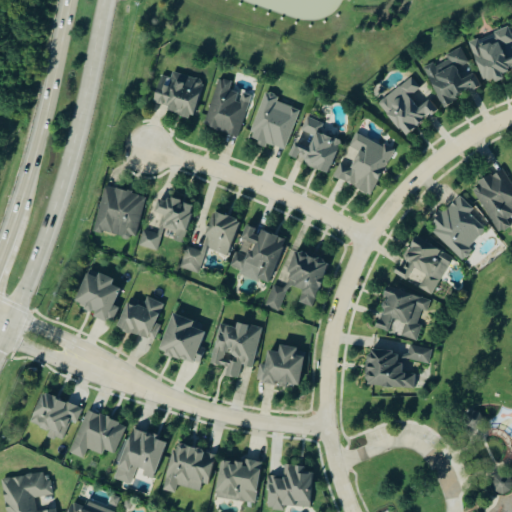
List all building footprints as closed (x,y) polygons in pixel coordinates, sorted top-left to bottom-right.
[(467,43),(483,83),(511,72),(511,74),(511,57),(504,60),(500,48),(511,43),(506,28),(467,43)] [(441,57),(443,60),(422,70),(441,106),(478,87),(458,48),(441,57)] [(200,81),(169,72),(167,78),(158,76),(150,106),(190,118),(200,81)] [(435,111),(426,99),(416,107),(408,97),(418,89),(409,78),(376,103),(402,136),(435,111)] [(201,126),(236,137),(246,103),(235,100),(236,94),(227,91),(229,83),(215,79),(201,126)] [(297,107),(260,96),(246,140),(282,152),(297,107)] [(326,173),(339,142),(318,134),(321,125),(303,118),(287,158),(326,173)] [(331,177),(368,196),(391,152),(354,132),(331,177)] [(470,186),(495,236),(509,228),(505,220),(511,217),(511,215),(509,210),(511,208),(511,191),(501,170),(470,186)] [(91,232),(132,242),(143,196),(102,186),(91,232)] [(180,245),(191,206),(157,196),(151,213),(159,215),(154,234),(141,230),(136,247),(155,252),(161,230),(172,234),(170,242),(180,245)] [(425,228),(460,263),(470,253),(466,249),(485,229),(455,199),(425,228)] [(226,257),(237,220),(210,212),(198,252),(185,248),(178,269),(196,274),(203,250),(226,257)] [(228,268),(268,283),(283,240),(244,226),(228,268)] [(392,275),(428,297),(438,281),(430,276),(443,254),(414,237),(392,275)] [(325,262),(292,252),(281,290),(270,287),(264,308),(277,312),(285,286),(301,291),(296,305),(311,310),(325,262)] [(84,273),(72,303),(93,311),(92,315),(111,323),(117,307),(112,305),(119,288),(110,285),(112,279),(97,272),(95,277),(84,273)] [(415,342),(426,300),(384,289),(373,330),(415,342)] [(162,305),(144,299),(142,305),(125,299),(115,329),(150,340),(162,305)] [(192,321),(170,313),(157,351),(198,365),(203,349),(198,347),(204,331),(190,326),(192,321)] [(250,370),(259,330),(218,321),(208,366),(223,369),(221,377),(236,380),(239,367),(250,370)] [(297,387),(302,356),(294,355),(295,347),(277,344),(276,352),(265,350),(263,364),(257,363),(255,381),(297,387)] [(412,390),(413,375),(401,374),(402,351),(365,350),(363,387),(412,390)] [(69,424),(75,426),(82,410),(41,394),(29,424),(50,432),(48,437),(62,442),(69,424)] [(114,454),(125,425),(85,409),(68,453),(81,458),(85,449),(100,455),(102,450),(114,454)] [(462,420),(466,413),(472,409),(481,412),(485,419),(483,427),(474,431),(465,428),(462,420)] [(117,470),(152,480),(164,441),(129,430),(117,470)] [(161,491),(173,494),(175,487),(203,493),(213,454),(172,444),(161,491)] [(213,498),(252,504),(258,465),(219,458),(213,498)] [(309,507),(311,473),(301,472),(302,466),(283,465),(282,477),(266,476),(264,509),(282,510),(282,506),(309,507)] [(6,511),(55,511),(54,507),(36,510),(34,498),(52,495),(48,472),(1,480),(6,511)] [(493,485),(496,478),(503,474),(511,477),(511,492),(505,496),(496,493),(493,485)] [(64,511),(111,511),(112,511),(84,501),(82,507),(68,502),(64,511)]
